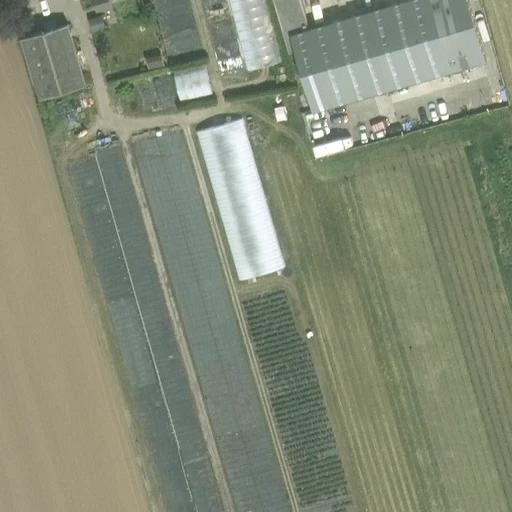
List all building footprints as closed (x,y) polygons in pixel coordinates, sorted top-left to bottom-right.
[(114,0),(95,0),(99,10),(115,5),(114,0)] [(229,0),(248,71),(283,61),(267,0),(229,0)] [(405,0),(387,5),(311,28),(302,0),(275,0),(291,51),(296,50),(305,84),(312,110),(326,106),(337,103),(409,83),(409,82),(486,59),(468,0),(405,0)] [(103,14),(89,18),(93,31),(107,27),(103,14)] [(23,36),(41,98),(87,84),(69,23),(23,36)] [(213,93),(206,64),(174,71),(181,101),(213,93)] [(245,118),(197,131),(240,281),(287,267),(245,118)]
